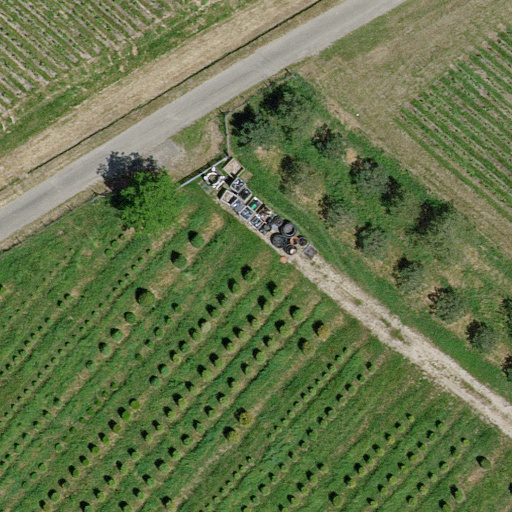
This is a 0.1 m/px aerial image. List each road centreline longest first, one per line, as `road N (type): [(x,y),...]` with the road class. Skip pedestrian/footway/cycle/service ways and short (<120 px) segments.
road 1 (track): [(98,164),(147,162),(227,188),(511,420)]
road 2 (unclassified): [(381,0),(0,226)]
